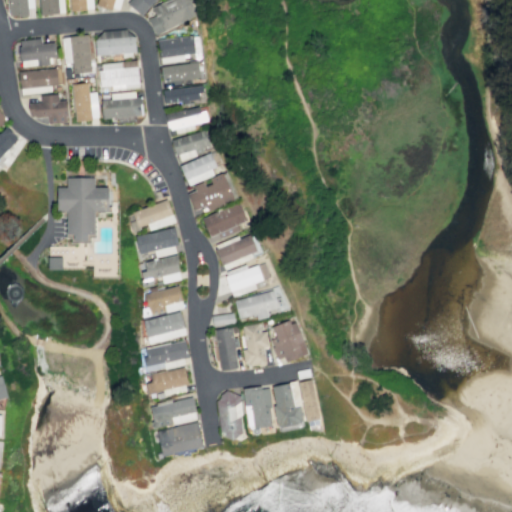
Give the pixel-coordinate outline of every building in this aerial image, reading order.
[(6,0),(26,0),(27,14),(8,16),(6,0)] [(37,0),(63,0),(64,13),(39,15),(37,0)] [(68,0),(91,0),(92,7),(86,8),(86,10),(69,11),(68,0)] [(96,0),(120,0),(118,8),(112,7),(111,9),(95,5),(96,0)] [(151,0),(140,14),(126,3),(128,0),(151,0)] [(154,35),(196,14),(189,0),(164,0),(152,6),(151,9),(154,15),(146,19),(154,35)] [(93,39),(102,31),(125,28),(133,36),(135,51),(130,52),(131,56),(121,57),(121,52),(95,55),(93,39)] [(86,33),(90,71),(71,73),(70,62),(63,63),(60,37),(69,36),(86,33)] [(156,39),(191,35),(191,36),(197,35),(199,50),(193,51),(193,53),(187,54),(188,57),(184,58),(184,60),(160,64),(156,39)] [(18,40),(39,37),(40,43),(53,42),(55,56),(50,57),(51,63),(21,66),(20,60),(18,60),(17,46),(19,46),(18,40)] [(100,64),(135,60),(138,86),(110,90),(109,85),(98,86),(96,70),(101,70),(100,64)] [(159,66),(197,61),(199,76),(161,82),(159,66)] [(17,72),(55,67),(57,84),(50,85),(50,90),(20,94),(17,72)] [(70,84),(86,82),(87,92),(95,91),(98,117),(90,117),(91,119),(75,121),(70,84)] [(161,90),(201,84),(202,91),(197,92),(198,98),(187,100),(187,103),(182,104),(181,100),(163,103),(161,90)] [(134,90),(135,96),(140,95),(142,114),(101,118),(99,99),(110,98),(109,92),(134,90)] [(40,94),(57,93),(57,100),(65,100),(67,114),(64,114),(65,122),(47,123),(46,116),(34,117),(33,115),(29,116),(27,103),(40,102),(40,94)] [(163,113),(185,108),(185,109),(198,105),(199,111),(204,110),(206,119),(192,123),(193,128),(175,133),(173,128),(170,129),(169,126),(167,127),(163,113)] [(0,130),(5,125),(12,132),(11,133),(17,139),(0,155),(0,130)] [(170,140),(205,129),(209,144),(201,146),(202,151),(195,153),(195,155),(179,160),(177,154),(174,155),(170,140)] [(188,185),(213,174),(210,168),(215,166),(209,152),(178,165),(184,179),(185,179),(188,185)] [(222,172),(233,199),(208,210),(205,204),(193,210),(186,193),(194,189),(192,185),(222,172)] [(65,177),(93,176),(93,186),(107,186),(107,205),(107,210),(93,210),(93,233),(86,233),(86,239),(74,240),(74,233),(66,233),(66,210),(55,210),(55,186),(65,186),(65,177)] [(174,221),(165,198),(131,211),(137,227),(146,224),(148,229),(174,221)] [(246,219),(237,201),(200,218),(209,236),(216,233),(219,238),(237,230),(235,224),(246,219)] [(134,236),(173,226),(177,245),(173,246),(175,252),(154,257),(154,255),(147,257),(145,251),(139,253),(134,236)] [(224,269),(252,257),(250,252),(255,250),(248,234),(238,239),(236,235),(215,244),(216,247),(213,248),(224,269)] [(162,282),(179,278),(177,271),(178,270),(176,262),(177,262),(175,253),(137,262),(141,280),(160,276),(162,282)] [(47,256),(48,256),(61,256),(61,268),(61,269),(47,269),(47,256)] [(231,296),(224,276),(226,276),(224,271),(244,264),(246,268),(255,264),(261,279),(253,282),(255,288),(231,296)] [(144,294),(150,292),(149,288),(155,287),(155,290),(177,285),(183,308),(164,312),(164,311),(141,316),(141,308),(147,306),(144,294)] [(233,300),(271,289),(276,307),(265,310),(267,316),(256,319),(254,313),(238,318),(233,300)] [(184,334),(178,310),(141,320),(147,343),(184,334)] [(210,315),(232,312),(233,322),(211,325),(210,315)] [(271,326),(287,319),(289,323),(294,320),(304,344),(305,353),(285,361),(283,356),(276,359),(270,346),(272,345),(270,339),(275,337),(271,326)] [(241,325),(258,322),(259,331),(265,330),(268,346),(262,347),(265,361),(263,365),(258,365),(256,364),(249,365),(246,362),(243,363),(241,349),(245,348),(241,325)] [(213,329),(230,326),(232,337),(236,337),(238,346),(234,347),(237,367),(219,370),(213,329)] [(144,349),(183,339),(188,356),(182,358),(183,364),(164,369),(163,366),(145,370),(142,357),(146,356),(144,349)] [(187,389),(182,366),(144,375),(148,393),(162,390),(163,395),(187,389)] [(297,381),(310,378),(319,418),(318,418),(319,423),(308,425),(307,420),(305,420),(297,381)] [(271,386),(288,382),(287,381),(294,380),(300,404),(299,404),(302,419),(299,422),(279,426),(276,424),(272,405),(274,404),(271,386)] [(241,387),(259,385),(260,388),(267,387),(270,407),(268,408),(271,426),(247,429),(241,387)] [(215,400),(219,398),(218,394),(225,390),(239,395),(241,414),(239,415),(242,432),(232,439),(219,435),(215,400)] [(149,406),(192,396),(195,411),(194,412),(195,418),(151,428),(150,422),(152,421),(149,406)] [(161,454),(201,445),(196,421),(155,430),(161,454)]
